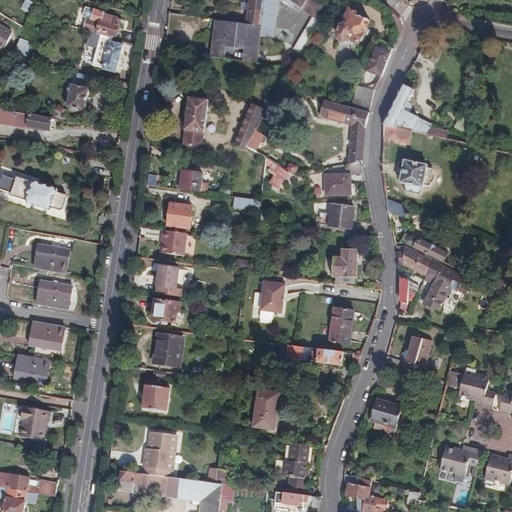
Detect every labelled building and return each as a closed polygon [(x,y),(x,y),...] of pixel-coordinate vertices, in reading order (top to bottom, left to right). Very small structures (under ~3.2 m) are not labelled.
[(29,13),(33,3),(27,0),(25,0),(21,9),(29,13)] [(249,0),(249,3),(248,10),(246,25),(261,27),(264,0),(249,0)] [(264,0),(261,27),(260,35),(273,37),(279,0),(264,0)] [(281,0),(292,9),(295,5),(288,0),(281,0)] [(288,0),(295,5),(315,19),(318,14),(324,4),(316,0),(288,0)] [(98,10),(95,20),(90,18),(87,30),(102,35),(115,39),(117,34),(119,35),(124,19),(107,14),(107,13),(98,10)] [(357,15),(348,12),(338,37),(340,42),(346,44),(350,42),(358,45),(362,43),(369,22),(356,17),(357,15)] [(318,14),(315,19),(323,24),(326,19),(318,14)] [(14,57),(29,60),(32,53),(29,51),(32,44),(30,43),(30,41),(28,40),(35,21),(29,19),(26,26),(14,57)] [(323,24),(315,19),(301,40),(310,45),(323,24)] [(0,48),(6,52),(15,31),(0,21),(0,48)] [(229,23),(216,21),(213,46),(226,47),(244,50),(258,51),(260,35),(261,27),(246,25),(229,23)] [(118,74),(126,42),(115,39),(102,35),(94,66),(106,69),(105,70),(118,74)] [(310,45),(301,40),(294,52),(302,57),(310,45)] [(93,65),(97,49),(88,46),(83,62),(93,65)] [(213,46),(211,59),(225,61),(226,47),(213,46)] [(383,78),(392,54),(378,48),(369,71),(369,73),(383,78)] [(244,50),(242,63),(256,65),(258,51),(244,50)] [(87,111),(94,76),(77,72),(69,108),(87,111)] [(375,92),(380,82),(373,78),(367,88),(375,92)] [(113,89),(129,92),(130,85),(115,81),(113,89)] [(384,126),(412,133),(427,136),(429,131),(430,129),(418,123),(418,120),(409,116),(412,110),(406,107),(413,91),(403,86),(384,126)] [(203,149),(204,141),(209,100),(189,97),(183,144),(194,146),(194,150),(203,151),(203,149)] [(354,100),(352,109),(370,113),(372,104),(354,100)] [(352,109),(325,102),(321,119),(354,127),(349,166),(351,166),(362,163),(365,131),(370,113),(352,109)] [(256,132),(267,114),(252,106),(233,146),(246,147),(256,132)] [(17,124),(29,126),(31,114),(1,109),(0,115),(18,119),(17,124)] [(51,131),(54,118),(31,114),(29,126),(51,131)] [(384,126),(383,140),(409,145),(412,133),(384,126)] [(429,131),(427,136),(445,140),(447,135),(429,131)] [(264,138),(256,132),(246,147),(254,152),(264,138)] [(430,185),(432,184),(435,178),(432,177),(433,173),(428,171),(428,168),(406,162),(399,184),(405,186),(404,193),(419,197),(421,190),(422,190),(423,187),(429,188),(430,185)] [(362,163),(351,166),(352,171),(363,170),(362,163)] [(278,190),(288,174),(280,169),(270,185),(278,190)] [(201,191),(203,173),(181,171),(179,188),(201,191)] [(26,193),(51,198),(52,195),(61,197),(63,196),(65,188),(63,185),(54,184),(54,181),(29,176),(29,178),(11,175),(10,177),(0,175),(0,185),(9,187),(9,189),(26,192),(26,193)] [(352,195),(352,176),(327,177),(328,196),(352,195)] [(261,202),(236,198),(235,209),(259,213),(261,202)] [(386,200),(388,213),(407,220),(411,210),(386,200)] [(168,227),(192,230),(195,208),(184,206),(185,203),(179,202),(178,205),(172,204),(168,227)] [(331,232),(352,235),(355,208),(333,206),(332,215),(320,214),(319,231),(331,232)] [(268,214),(259,213),(258,223),(267,224),(268,214)] [(188,234),(163,231),(162,243),(164,243),(163,254),(184,256),(188,234)] [(424,254),(435,259),(443,264),(447,255),(434,249),(437,244),(427,239),(424,244),(404,235),(401,243),(424,254)] [(35,269),(67,275),(72,250),(40,244),(35,269)] [(403,266),(416,272),(423,257),(402,247),(396,249),(400,267),(403,266)] [(334,284),(347,286),(357,287),(360,251),(343,250),(343,259),(335,259),(334,284)] [(511,255),(497,289),(504,293),(511,273),(511,255)] [(416,272),(427,277),(434,262),(423,257),(416,272)] [(434,262),(427,277),(436,282),(425,306),(439,313),(448,294),(458,274),(434,262)] [(246,272),(251,273),(252,264),(241,263),(240,271),(246,272)] [(158,294),(183,297),(186,270),(162,267),(158,294)] [(458,274),(448,294),(468,303),(478,280),(459,271),(458,274)] [(37,305),(69,311),(74,287),(42,281),(37,305)] [(402,292),(402,304),(408,306),(409,299),(415,301),(416,297),(409,295),(410,284),(403,281),(402,292)] [(286,285),(265,282),(261,311),(282,314),(286,285)] [(416,297),(419,288),(410,284),(409,295),(416,297)] [(182,303),(157,300),(154,320),(176,323),(178,311),(181,312),(182,303)] [(351,344),(355,311),(335,309),(331,341),(351,344)] [(62,351),(66,328),(34,322),(30,345),(62,351)] [(443,341),(456,346),(458,339),(445,333),(443,341)] [(180,368),(184,338),(161,335),(157,364),(180,368)] [(407,364),(416,367),(419,354),(420,351),(422,351),(424,341),(415,339),(407,364)] [(280,357),(288,358),(290,346),(281,344),(280,357)] [(344,366),(346,353),(315,349),(295,346),(290,346),(288,358),(288,361),(303,362),(303,360),(319,362),(319,364),(344,366)] [(419,354),(416,367),(424,369),(427,357),(419,354)] [(47,385),(51,361),(20,355),(15,378),(47,385)] [(387,358),(385,366),(396,369),(399,370),(401,363),(387,358)] [(224,380),(228,381),(229,369),(214,368),(213,379),(224,380)] [(399,370),(396,369),(392,382),(410,387),(414,374),(399,370)] [(168,381),(169,374),(158,372),(157,379),(168,381)] [(453,374),(450,389),(462,392),(461,398),(477,401),(476,406),(494,411),(497,395),(489,393),(492,382),(467,376),(466,377),(453,374)] [(143,410),(169,413),(172,390),(156,388),(156,384),(146,383),(143,410)] [(280,415),(284,395),(262,390),(255,426),(275,430),(278,415),(280,415)] [(511,398),(504,396),(500,412),(511,415),(511,412),(511,398)] [(403,409),(377,401),(371,421),(397,429),(403,409)] [(49,421),(52,411),(27,407),(21,436),(44,440),(47,421),(49,421)] [(172,472),(176,437),(152,433),(150,450),(148,450),(145,468),(172,472)] [(309,462),(311,446),(292,443),(291,460),(286,460),(284,475),(291,476),(306,478),(307,470),(308,462),(309,462)] [(483,452),(466,448),(464,453),(448,450),(443,471),(467,477),(471,466),(480,468),(483,455),(483,452)] [(509,461),(497,458),(491,479),(511,483),(511,456),(510,456),(509,461)] [(218,470),(218,469),(211,468),(210,478),(217,479),(218,470)] [(232,471),(218,470),(217,479),(216,484),(223,485),(230,486),(232,471)] [(164,477),(123,472),(120,492),(141,495),(141,488),(163,490),(164,477)] [(1,473),(0,476),(0,487),(9,489),(30,493),(32,493),(33,487),(30,487),(31,478),(1,473)] [(308,479),(306,478),(291,476),(288,493),(306,496),(308,479)] [(141,495),(203,503),(204,497),(182,495),(184,480),(164,477),(163,490),(141,488),(141,495)] [(372,483),(345,477),(345,486),(350,487),(348,497),(361,500),(368,502),(369,502),(371,498),(372,492),(370,491),(372,483)] [(219,511),(223,485),(216,484),(209,483),(184,480),(182,495),(204,497),(203,503),(202,511),(219,511)] [(40,494),(57,497),(59,485),(42,481),(40,494)] [(25,511),(30,493),(9,489),(4,511),(25,511)] [(309,504),(310,496),(306,496),(288,493),(277,492),(276,503),(304,507),(304,503),(309,504)] [(421,495),(412,493),(408,508),(421,511),(420,511),(424,511),(425,510),(427,503),(419,501),(421,495)] [(369,502),(368,502),(361,500),(359,511),(382,511),(383,511),(387,511),(389,507),(390,503),(371,498),(369,502)] [(444,511),(446,507),(427,503),(425,510),(435,511),(444,511)]
